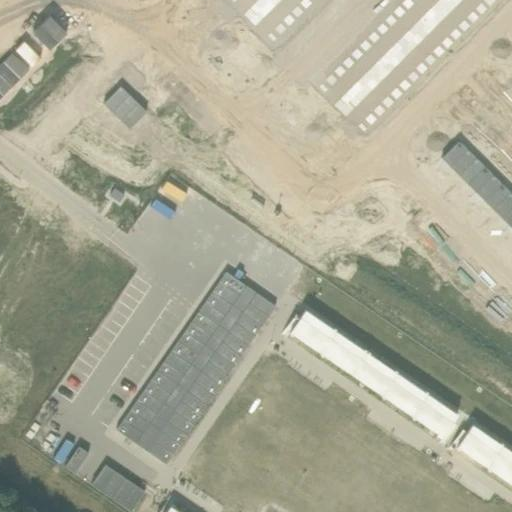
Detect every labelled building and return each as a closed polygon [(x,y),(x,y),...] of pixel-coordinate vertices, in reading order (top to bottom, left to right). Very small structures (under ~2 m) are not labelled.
[(236,0),(271,35),(306,0),(407,0),(322,85),(361,125),(487,0),(236,0)] [(111,111),(128,94),(120,85),(102,103),(111,111)] [(120,120),(137,102),(128,94),(111,111),(120,120)] [(314,100),(301,114),(312,125),(326,111),(314,100)] [(146,111),(137,102),(120,120),(129,128),(146,111)] [(457,134),(440,152),(448,160),(474,186),(491,168),(457,134)] [(440,152),(434,157),(443,166),(448,160),(440,152)] [(511,188),(491,168),(474,186),(482,194),(508,220),(511,216),(511,188)] [(474,186),(468,191),(477,200),(482,194),(474,186)] [(123,194),(114,188),(109,194),(119,201),(123,194)] [(511,224),(508,220),(503,226),(511,234),(511,233),(511,224)] [(225,270),(115,429),(165,463),(275,304),(225,270)] [(304,308),(289,330),(441,435),(457,413),(304,308)] [(511,450),(471,422),(456,445),(511,483),(511,450)] [(78,445),(64,465),(74,472),(88,452),(78,445)] [(104,463),(90,483),(131,511),(144,491),(104,463)]
